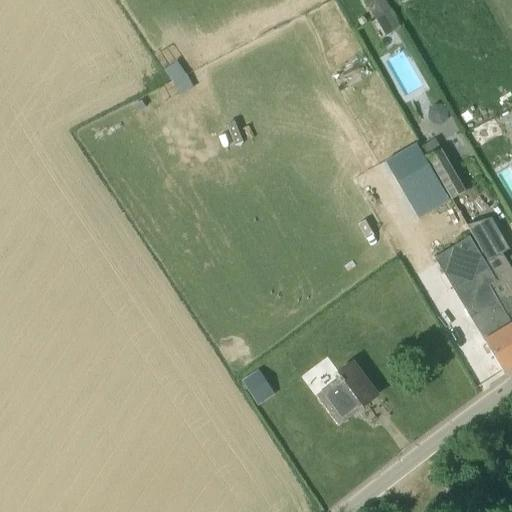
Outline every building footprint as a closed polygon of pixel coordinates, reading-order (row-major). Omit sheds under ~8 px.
[(399,24),(388,5),(385,0),(370,0),(367,2),(376,18),(385,33),(399,24)] [(165,99),(193,86),(172,44),(157,51),(170,79),(158,85),(165,99)] [(476,147),(502,136),(496,121),(469,132),(476,147)] [(428,157),(441,150),(435,140),(423,147),(428,156),(428,157)] [(385,162),(409,203),(440,184),(417,144),(385,162)] [(428,157),(444,183),(452,199),(465,191),(441,150),(428,157)] [(488,286),(511,323),(511,272),(500,252),(492,238),(478,247),(497,281),(494,283),(488,286)] [(502,371),(511,365),(511,323),(488,286),(494,283),(469,239),(434,259),(460,303),(478,335),(495,326),(500,335),(486,343),(488,346),(486,347),(489,353),(491,352),(502,371)] [(363,408),(362,406),(376,395),(353,362),(337,374),(340,379),(317,396),(338,424),(352,414),(353,415),(363,408)] [(259,366),(242,377),(259,403),(276,392),(259,366)]
